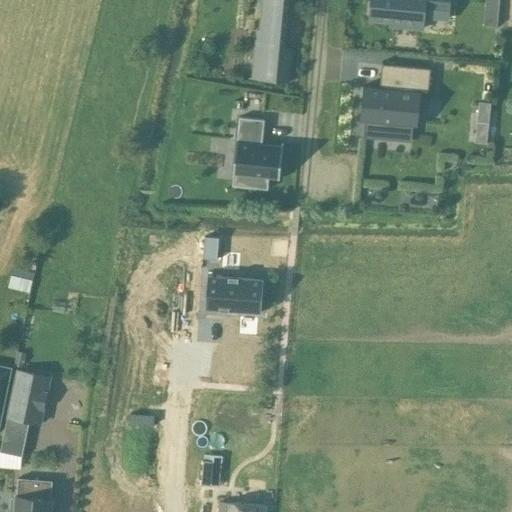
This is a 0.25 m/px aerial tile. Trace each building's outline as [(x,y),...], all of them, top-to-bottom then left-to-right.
[(285,52),(290,0),(262,0),(256,69),(262,69),(261,78),(290,81),(293,53),(285,52)] [(421,30),(424,5),(448,7),(448,0),(370,0),(369,21),(391,23),(391,27),(421,30)] [(414,124),(417,93),(428,94),(431,68),(382,63),(380,87),(367,86),(363,131),(389,134),(390,121),(414,124)] [(487,144),(491,104),(479,103),(475,143),(487,144)] [(279,180),(283,144),(281,144),(281,147),(262,145),(264,120),(239,117),(237,139),(236,139),(233,175),(234,175),(235,172),(249,173),(248,186),(253,187),(253,188),(268,189),(269,176),(278,176),(278,179),(279,180)] [(204,228),(202,252),(216,253),(218,229),(204,228)] [(181,234),(180,260),(197,261),(198,235),(181,234)] [(14,266),(12,286),(33,289),(36,269),(14,266)] [(139,269),(137,304),(189,307),(191,273),(139,269)] [(258,310),(261,278),(208,274),(207,276),(208,276),(206,307),(205,307),(205,308),(261,312),(261,311),(258,310)] [(0,416),(10,369),(0,366),(0,416)] [(49,377),(18,371),(8,418),(40,424),(49,377)] [(116,373),(111,437),(143,440),(148,376),(116,373)] [(24,446),(3,442),(1,452),(21,456),(24,446)] [(95,465),(94,479),(108,480),(106,511),(138,511),(140,490),(116,488),(116,481),(126,482),(127,467),(95,465)] [(52,481),(18,479),(16,497),(15,499),(11,499),(10,511),(50,511),(51,499),(52,481)] [(218,511),(263,511),(264,506),(259,505),(220,502),(218,511)]
